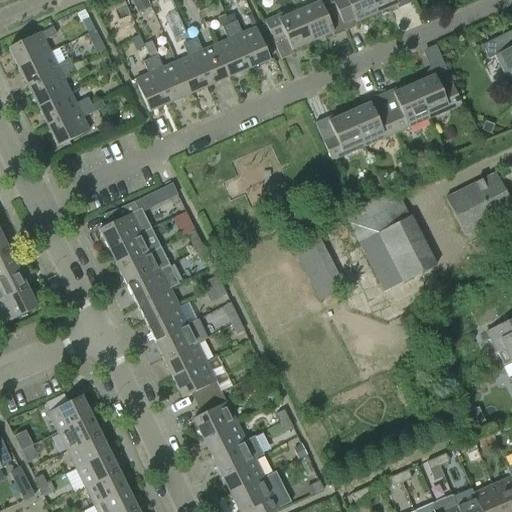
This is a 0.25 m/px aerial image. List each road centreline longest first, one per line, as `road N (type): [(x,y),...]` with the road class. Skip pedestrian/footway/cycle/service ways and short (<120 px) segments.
road 1 (residential): [(38,202),(495,0)]
road 2 (residential): [(190,511),(100,330)]
road 3 (residential): [(100,330),(38,202)]
